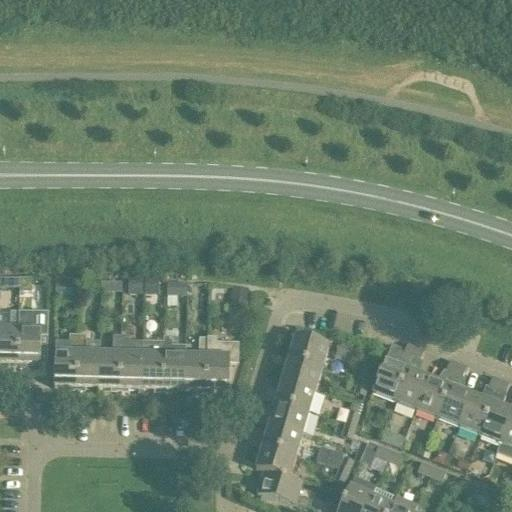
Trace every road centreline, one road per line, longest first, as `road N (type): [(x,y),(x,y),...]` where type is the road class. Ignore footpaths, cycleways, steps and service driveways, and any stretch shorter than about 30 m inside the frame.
road 1 (secondary): [(511,237),(322,188),(228,178),(0,176)]
road 2 (residential): [(32,449),(234,449),(287,302)]
road 3 (residential): [(511,378),(420,342),(390,316),(287,302)]
